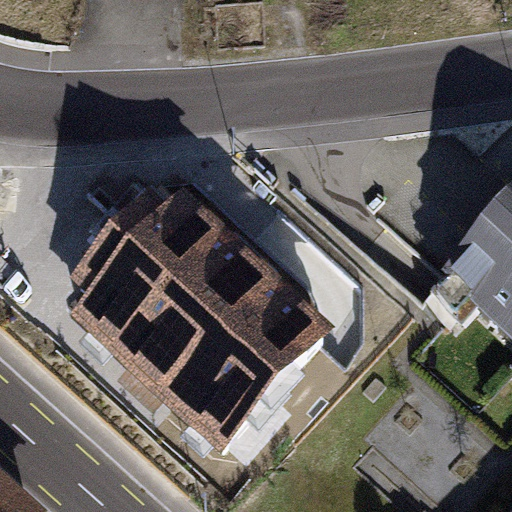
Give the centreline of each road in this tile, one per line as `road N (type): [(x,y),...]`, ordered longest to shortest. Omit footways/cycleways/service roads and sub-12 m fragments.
road 1 (tertiary): [(0,91),(131,106),(312,93),(511,65)]
road 2 (primary): [(0,409),(112,511)]
